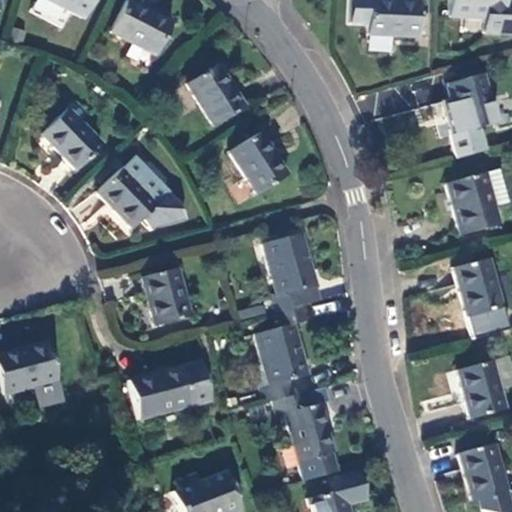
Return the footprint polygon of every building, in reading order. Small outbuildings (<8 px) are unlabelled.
[(92,0),(42,0),(81,20),(92,0)] [(365,26),(364,37),(415,39),(416,3),(368,0),(349,0),(348,25),(365,26)] [(446,0),(446,18),(482,20),(482,35),(511,35),(511,3),(501,3),(500,0),(446,0)] [(170,24),(126,1),(109,34),(153,57),(170,24)] [(45,39),(18,31),(14,43),(41,51),(45,39)] [(216,66),(185,85),(212,128),(242,109),(216,66)] [(494,124),(480,76),(446,85),(459,134),(494,124)] [(101,146),(65,110),(39,135),(74,171),(101,146)] [(285,176),(258,134),(227,153),(254,196),(285,176)] [(134,160),(123,170),(156,204),(167,194),(134,160)] [(123,170),(122,168),(95,194),(131,230),(156,204),(123,170)] [(496,171),(482,174),(491,209),(505,204),(496,171)] [(491,209),(482,174),(443,185),(457,237),(495,226),(491,209)] [(265,300),(270,316),(299,308),(317,303),(300,236),(261,246),(274,297),(265,300)] [(499,310),(486,261),(451,271),(464,319),(499,310)] [(187,319),(173,269),(139,279),(151,328),(187,319)] [(242,306),(240,319),(263,322),(265,309),(242,306)] [(257,391),(261,404),(271,402),(291,396),(286,382),(306,377),(292,326),(303,323),(299,308),(270,316),(274,330),(253,336),(266,387),(257,391)] [(44,343),(0,354),(0,391),(1,396),(53,382),(44,343)] [(208,402),(198,363),(126,381),(136,421),(208,402)] [(502,412),(489,363),(453,372),(467,421),(502,412)] [(305,409),(300,394),(291,396),(271,402),(275,418),(283,416),(295,462),(331,453),(319,405),(305,409)] [(491,445),(455,455),(469,504),(473,503),(476,511),(501,511),(505,505),(503,495),(504,494),(491,445)] [(347,511),(353,504),(367,501),(360,473),(326,482),(330,495),(307,501),(309,511),(347,511)] [(236,511),(221,475),(195,486),(192,478),(170,487),(173,495),(170,497),(175,511),(236,511)]
